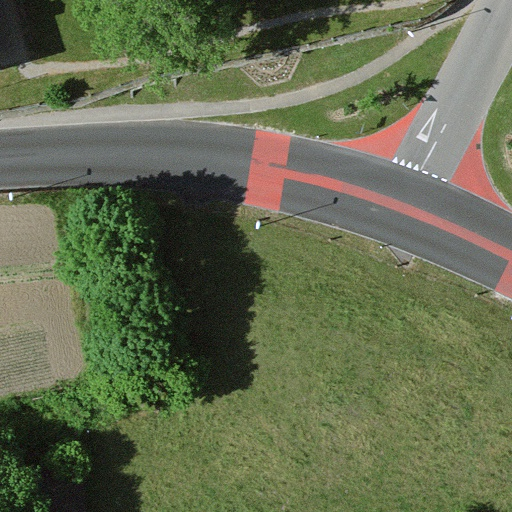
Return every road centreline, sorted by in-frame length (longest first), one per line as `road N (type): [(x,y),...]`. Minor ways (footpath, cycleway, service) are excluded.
road 1 (secondary): [(0,159),(116,153),(310,177),(409,214)]
road 2 (residential): [(511,14),(426,163),(409,214)]
